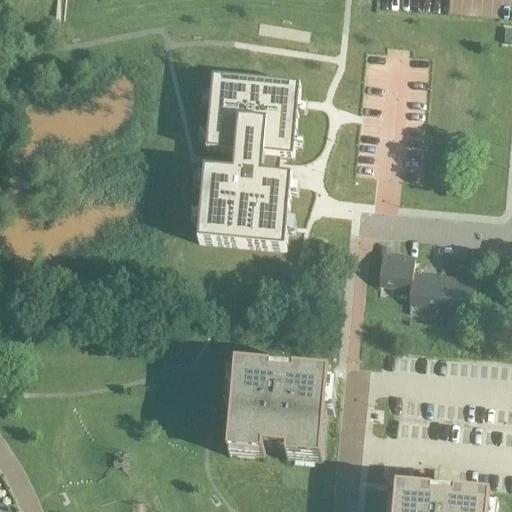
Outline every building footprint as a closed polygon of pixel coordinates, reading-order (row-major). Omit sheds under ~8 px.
[(295,163),(301,90),(214,83),(208,156),(237,158),(236,165),(235,177),(206,175),(200,248),(287,255),(293,183),(272,181),(273,170),(274,162),(295,163)] [(411,311),(412,311),(416,264),(416,265),(386,262),(384,262),(381,292),(382,292),(413,295),(411,311)] [(417,265),(416,264),(412,311),(413,310),(444,313),(446,284),(416,281),(417,265)] [(478,286),(477,286),(446,284),(444,313),(473,316),(475,316),(478,286)] [(332,380),(238,371),(230,460),(231,460),(232,453),(264,456),(264,463),(265,463),(266,456),(288,458),(288,465),(290,465),(290,458),(323,461),(322,468),(324,468),(332,380)] [(491,511),(493,503),(399,494),(397,511),(491,511)]
